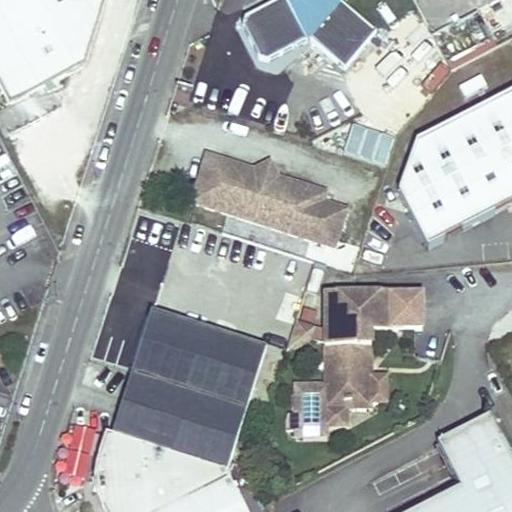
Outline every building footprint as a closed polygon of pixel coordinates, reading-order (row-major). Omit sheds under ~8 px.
[(105,0),(0,0),(0,88),(9,105),(39,89),(83,66),(105,0)] [(345,72),(376,35),(341,6),(342,0),(284,0),(285,1),(248,20),(244,31),(259,60),(269,63),(310,42),(345,72)] [(407,58),(435,44),(423,20),(395,34),(407,58)] [(511,92),(415,142),(397,193),(427,250),(511,206),(511,92)] [(205,159),(190,206),(332,250),(344,213),(320,205),(323,195),(276,181),(268,165),(252,173),(205,159)] [(369,334),(390,334),(418,335),(418,298),(390,298),(323,297),(322,388),(293,387),(293,416),(287,416),(284,423),(284,433),(293,433),(293,441),(323,441),(324,439),(324,428),(344,428),(344,411),(385,411),(385,381),(369,381),(369,334)] [(107,438),(98,465),(98,467),(96,475),(95,483),(96,491),(97,498),(100,506),(102,510),(102,511),(245,511),(227,476),(266,351),(152,316),(113,440),(107,438)] [(315,328),(295,322),(285,355),(309,339),(315,328)] [(511,511),(511,460),(491,420),(438,448),(461,492),(422,511),(511,511)]
